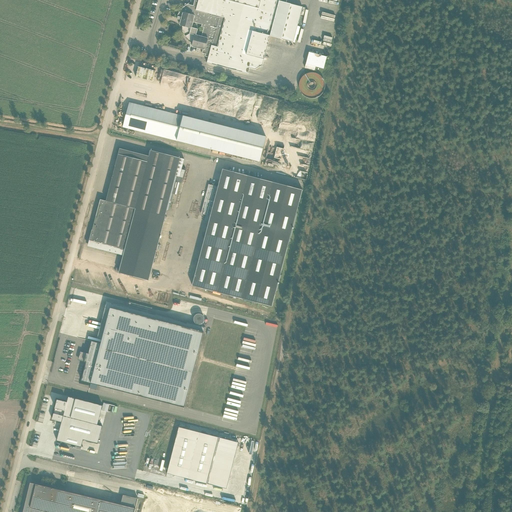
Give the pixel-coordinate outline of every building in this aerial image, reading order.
[(207,63),(247,74),(249,68),(255,70),(262,65),(279,0),(194,0),(193,6),(185,4),(184,7),(182,9),(181,11),(179,12),(178,14),(177,16),(177,17),(178,17),(177,20),(180,21),(179,25),(182,26),(182,29),(182,31),(183,34),(185,37),(186,39),(188,41),(190,43),(193,44),(192,47),(197,48),(196,52),(199,53),(200,49),(203,50),(202,53),(205,54),(205,57),(208,57),(207,63)] [(281,39),(293,42),(302,8),(291,4),(281,39)] [(305,68),(314,71),(315,67),(323,69),(326,57),(309,53),(305,68)] [(135,77),(153,82),(155,72),(138,67),(135,77)] [(305,74),(304,74),(305,75),(310,83),(315,82),(311,85),(313,87),(313,89),(304,94),(310,93),(311,96),(318,95),(324,91),(322,80),(317,71),(305,74)] [(260,163),(266,138),(130,103),(123,128),(260,163)] [(179,177),(184,160),(149,150),(148,156),(119,149),(106,201),(100,200),(89,241),(90,241),(89,246),(105,250),(106,245),(125,250),(119,273),(149,281),(156,251),(159,251),(160,245),(158,245),(165,217),(165,216),(170,194),(176,195),(179,183),(181,183),(182,178),(179,177)] [(192,286),(272,306),(301,190),(223,170),(218,187),(208,184),(201,214),(211,216),(192,286)] [(86,362),(81,381),(184,407),(205,327),(107,302),(97,338),(102,339),(101,344),(91,342),(88,354),(80,352),(78,360),(86,362)] [(83,440),(98,443),(102,426),(98,425),(103,406),(68,397),(67,402),(57,400),(52,419),(62,422),(57,441),(81,448),(83,440)] [(179,427),(167,473),(226,489),(238,442),(179,427)] [(134,511),(138,499),(123,495),(121,505),(30,483),(23,511),(134,511)]
